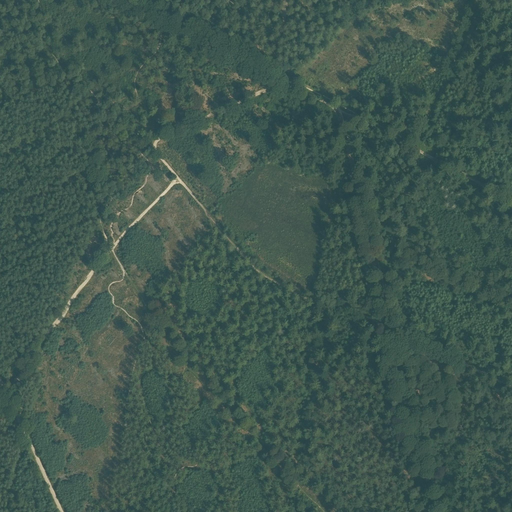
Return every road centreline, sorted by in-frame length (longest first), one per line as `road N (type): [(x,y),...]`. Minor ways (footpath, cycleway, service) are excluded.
road 1 (track): [(429,511),(333,101)]
road 2 (track): [(175,175),(259,269),(479,367)]
road 3 (track): [(128,0),(417,147)]
road 4 (track): [(286,0),(276,77),(146,142),(175,175)]
road 5 (track): [(0,402),(108,246)]
road 6 (track): [(60,511),(5,395)]
